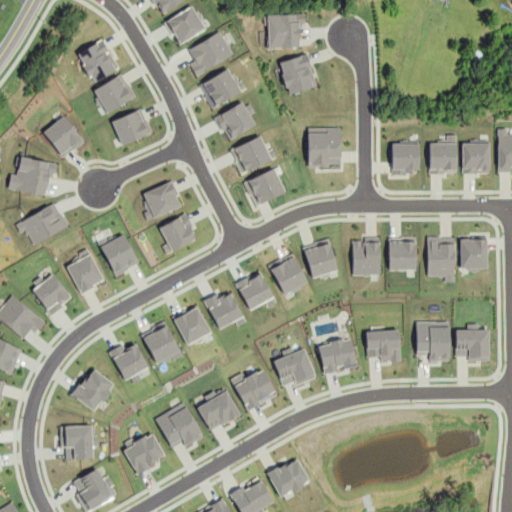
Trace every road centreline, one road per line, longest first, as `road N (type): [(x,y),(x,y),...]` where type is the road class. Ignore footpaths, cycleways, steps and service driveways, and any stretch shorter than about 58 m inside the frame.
road 1 (residential): [(511,204),(311,208),(83,329),(54,359),(31,411),(30,468),(47,511)]
road 2 (residential): [(511,391),(350,398),(290,421),(134,511)]
road 3 (residential): [(108,0),(167,89),(240,243)]
road 4 (residential): [(511,391),(509,205)]
road 5 (residential): [(365,204),(363,63),(348,33)]
